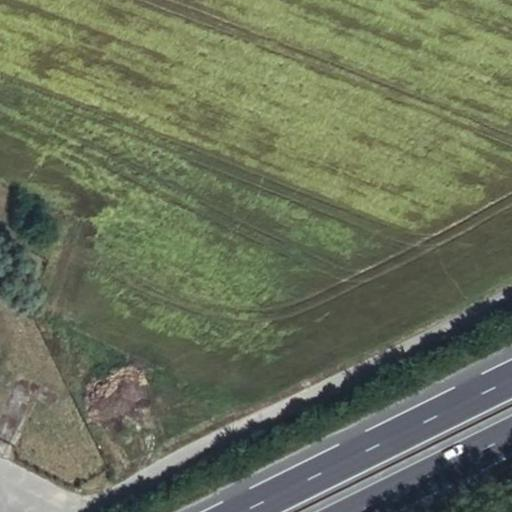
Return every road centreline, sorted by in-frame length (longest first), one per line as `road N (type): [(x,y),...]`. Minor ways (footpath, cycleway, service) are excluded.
road 1 (unclassified): [(511,291),(71,510),(0,467)]
road 2 (trunk): [(511,378),(240,511)]
road 3 (trunk): [(347,511),(511,431)]
